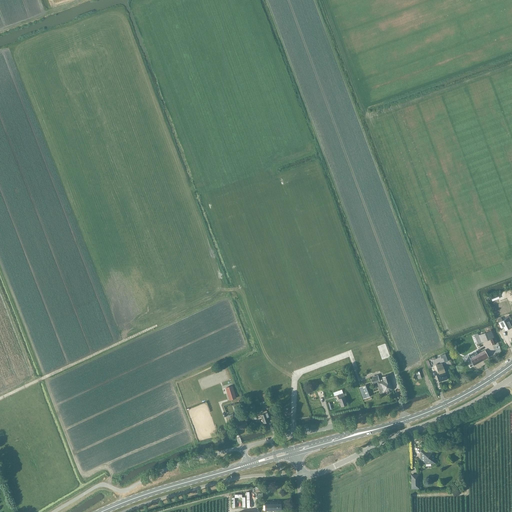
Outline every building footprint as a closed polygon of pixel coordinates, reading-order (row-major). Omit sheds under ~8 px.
[(501,318),(498,319),(500,322),(499,323),(502,328),(504,327),(506,331),(511,327),(511,324),(510,321),(511,320),(511,319),(510,316),(509,316),(506,317),(506,318),(506,319),(503,321),(501,318)] [(380,323),(359,329),(365,349),(360,350),(364,365),(390,357),(380,323)] [(491,331),(479,335),(482,342),(491,339),(493,345),(496,344),(491,331)] [(314,342),(294,348),(295,351),(290,352),(294,366),(300,364),(301,367),(319,362),(314,342)] [(469,355),(471,358),(470,358),(474,366),(489,357),(485,350),(478,354),(477,351),(469,355)] [(438,364),(436,364),(439,373),(437,374),(440,382),(448,379),(443,363),(438,365),(438,364)] [(414,373),(416,380),(422,378),(420,371),(414,373)] [(378,375),(373,377),(375,383),(378,382),(382,393),(381,393),(382,394),(394,389),(391,381),(389,375),(383,377),(379,379),(378,375)] [(365,385),(359,388),(363,399),(370,396),(365,385)] [(232,386),(226,388),(229,400),(236,398),(232,386)] [(338,395),(342,406),(348,404),(344,393),(338,395)] [(257,410),(253,412),(255,419),(262,417),(264,423),(270,421),(269,417),(270,417),(268,411),(265,412),(264,411),(261,412),(261,413),(261,414),(259,414),(257,410)] [(242,421),(238,422),(240,429),(244,428),(244,429),(249,427),(244,414),(240,415),(242,421)] [(228,417),(232,426),(237,424),(234,415),(228,417)] [(421,451),(422,464),(435,463),(434,450),(421,451)] [(281,503),(265,503),(265,511),(281,511),(281,503)]
